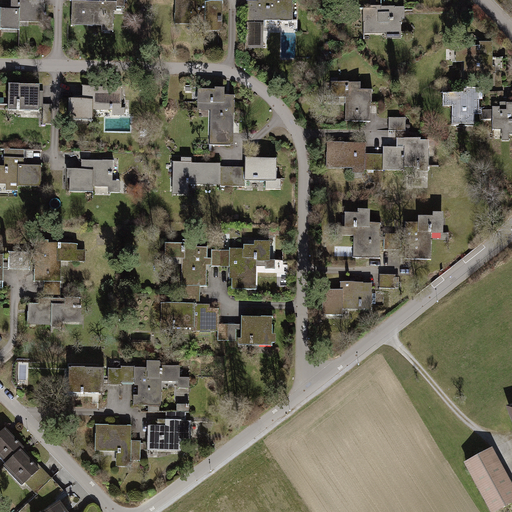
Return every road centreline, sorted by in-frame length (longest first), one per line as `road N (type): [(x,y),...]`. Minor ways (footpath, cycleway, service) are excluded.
road 1 (residential): [(0,62),(231,69),(284,110),(305,151),(304,392)]
road 2 (residential): [(304,392),(511,227)]
road 3 (residential): [(140,511),(304,392)]
road 4 (residential): [(0,392),(114,511)]
